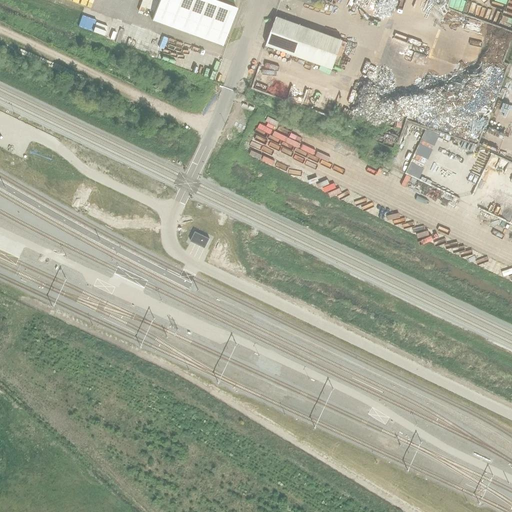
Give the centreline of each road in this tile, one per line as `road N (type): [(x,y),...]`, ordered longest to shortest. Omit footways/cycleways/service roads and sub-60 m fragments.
road 1 (unclassified): [(173,214),(261,0)]
road 2 (unknown): [(273,0),(333,25),(406,17)]
